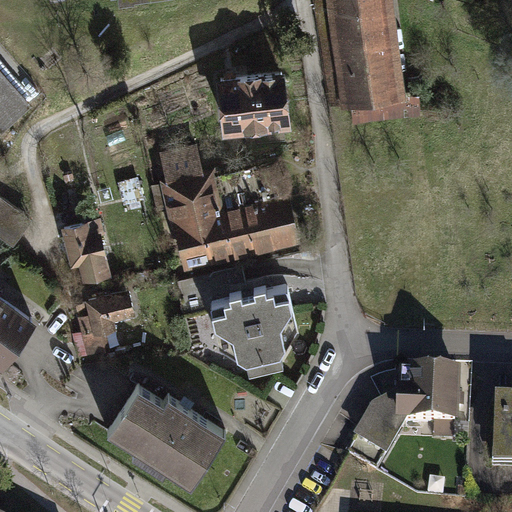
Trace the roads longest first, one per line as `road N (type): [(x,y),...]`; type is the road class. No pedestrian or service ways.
road 1 (residential): [(351,341),(307,0)]
road 2 (residential): [(252,511),(351,341)]
road 3 (residential): [(351,341),(511,351)]
road 4 (tertiary): [(0,427),(126,511)]
